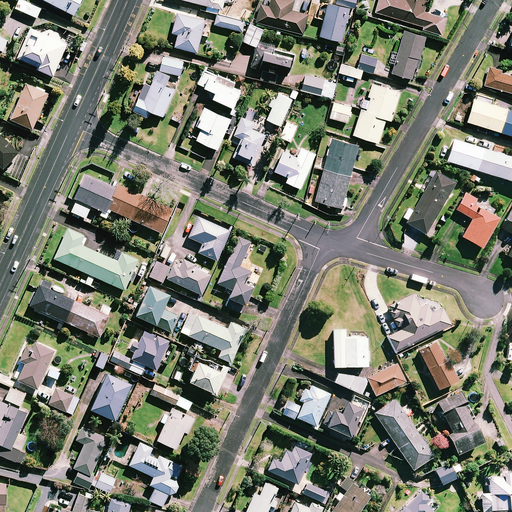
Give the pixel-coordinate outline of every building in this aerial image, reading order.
[(41,7),(23,0),(17,0),(15,8),(37,17),(41,7)] [(45,0),(73,14),(80,0),(45,0)] [(292,0),(270,0),(269,6),(260,3),(256,20),(303,32),(308,12),(291,8),(292,0)] [(339,0),(339,3),(328,0),(319,33),(341,39),(349,7),(353,8),(355,0),(339,0)] [(426,0),(377,0),(375,10),(423,24),(422,27),(441,33),(446,16),(424,10),(426,0)] [(197,50),(201,34),(208,36),(210,28),(203,26),(205,18),(177,11),(172,30),(177,32),(174,45),(197,50)] [(244,20),(217,13),(214,23),(241,30),(244,20)] [(263,27),(249,22),(243,40),(257,44),(250,65),(262,69),(260,77),(274,81),(277,71),(288,75),(295,52),(274,46),(274,44),(259,39),(263,27)] [(67,42),(30,26),(23,43),(17,57),(37,66),(36,68),(53,75),(67,42)] [(425,34),(403,28),(393,71),(412,76),(414,66),(417,66),(425,34)] [(377,57),(361,52),(357,66),(341,61),(338,70),(360,76),(362,68),(372,71),(377,57)] [(183,61),(164,54),(158,69),(156,68),(150,83),(144,80),(133,109),(147,115),(150,108),(164,113),(175,85),(166,82),(170,71),(178,74),(183,61)] [(511,73),(501,71),(501,69),(489,66),(485,84),(511,90),(511,73)] [(217,77),(203,72),(198,85),(215,91),(212,97),(234,106),(240,90),(232,87),(234,82),(218,75),(217,77)] [(324,76),(304,72),(301,88),(320,92),(324,76)] [(333,76),(325,75),(324,83),(332,83),(333,76)] [(400,90),(372,81),(368,94),(370,95),(366,109),(361,107),(353,133),(378,141),(386,117),(391,119),(400,90)] [(48,93),(25,82),(9,118),(32,128),(48,93)] [(299,90),(292,87),(289,95),(296,98),(299,90)] [(269,104),(272,105),(267,117),(280,123),(292,97),(279,91),(276,98),(273,96),(269,104)] [(511,107),(473,96),(467,120),(511,132),(511,107)] [(351,105),(333,100),(329,116),(347,121),(351,105)] [(231,116),(204,104),(191,135),(217,147),(231,116)] [(252,163),(265,132),(262,131),(265,123),(252,117),(254,112),(248,109),(245,116),(242,114),(234,133),(240,136),(232,154),(252,163)] [(168,121),(150,112),(147,118),(165,127),(168,121)] [(297,123),(286,119),(280,135),(290,139),(297,123)] [(0,164),(3,167),(19,151),(0,132),(0,164)] [(358,143),(332,136),(315,198),(344,206),(346,196),(344,196),(358,143)] [(511,155),(452,138),(446,160),(511,179),(511,155)] [(315,151),(301,145),(297,155),(282,149),(274,169),(288,175),(286,180),(300,186),(315,151)] [(454,181),(434,170),(412,211),(407,208),(403,216),(407,218),(405,222),(425,233),(454,181)] [(107,208),(115,187),(112,186),(83,172),(72,196),(75,198),(70,210),(85,217),(90,205),(102,210),(100,215),(105,217),(109,209),(107,208)] [(115,187),(107,208),(109,209),(160,231),(171,207),(117,183),(115,187)] [(476,197),(464,191),(455,208),(471,217),(461,235),(481,246),(498,217),(489,212),(492,207),(487,205),(484,210),(473,203),(476,197)] [(511,203),(499,226),(511,233),(511,243),(506,253),(511,256),(511,203)] [(229,230),(197,215),(188,236),(201,242),(197,251),(216,259),(229,230)] [(128,279),(132,280),(135,271),(132,270),(137,259),(116,250),(112,258),(82,245),(86,236),(66,227),(53,257),(123,289),(128,279)] [(249,240),(237,235),(216,282),(228,288),(225,294),(230,296),(226,305),(242,312),(246,303),(242,301),(251,282),(244,279),(248,269),(238,265),(249,240)] [(200,294),(210,273),(195,266),(196,264),(180,256),(175,269),(156,260),(149,275),(162,281),(164,277),(200,294)] [(92,336),(93,334),(99,336),(111,307),(102,303),(98,310),(48,288),(51,282),(41,278),(29,305),(87,331),(86,333),(92,336)] [(167,292),(147,283),(133,313),(170,330),(177,315),(160,306),(167,292)] [(217,291),(209,287),(204,295),(212,300),(217,291)] [(430,308),(426,299),(418,303),(413,292),(395,301),(398,305),(388,310),(398,329),(387,335),(394,349),(449,322),(439,303),(430,308)] [(226,327),(188,310),(180,331),(220,348),(217,355),(230,361),(245,325),(229,318),(226,327)] [(343,327),(332,327),(333,364),(366,364),(365,334),(344,335),(343,327)] [(167,339),(142,328),(137,341),(133,339),(128,349),(132,351),(129,357),(113,350),(108,360),(141,374),(145,364),(155,368),(167,339)] [(199,353),(204,343),(195,339),(191,349),(199,353)] [(33,340),(31,346),(25,344),(18,358),(24,361),(17,379),(36,387),(53,349),(33,340)] [(444,359),(435,341),(418,349),(437,387),(455,377),(446,358),(444,359)] [(107,355),(100,351),(94,364),(102,367),(107,355)] [(226,367),(193,353),(187,367),(191,368),(186,378),(216,391),(226,367)] [(403,379),(395,362),(366,376),(374,393),(403,379)] [(366,380),(339,368),(333,381),(360,393),(366,380)] [(129,381),(105,370),(89,406),(113,417),(129,381)] [(192,400),(154,383),(150,393),(188,409),(192,400)] [(332,393),(310,383),(307,388),(303,386),(295,404),(286,400),(281,412),(293,417),(294,415),(314,424),(326,398),(330,399),(332,393)] [(25,392),(9,385),(2,400),(0,398),(0,453),(19,462),(24,451),(19,449),(26,435),(17,431),(26,411),(18,408),(25,392)] [(79,397),(55,386),(48,402),(71,413),(79,397)] [(465,401),(459,389),(436,400),(450,430),(447,432),(456,451),(481,439),(463,402),(465,401)] [(349,400),(345,398),(339,410),(329,406),(322,422),(352,435),(355,428),(359,419),(358,419),(367,400),(352,393),(349,400)] [(432,453),(394,398),(373,412),(411,468),(432,453)] [(193,416),(167,404),(161,419),(164,421),(156,438),(175,446),(183,429),(187,431),(193,416)] [(81,425),(75,438),(83,442),(72,466),(78,468),(73,481),(88,488),(93,476),(89,474),(106,437),(81,425)] [(151,446),(138,440),(128,464),(152,475),(148,484),(153,486),(148,499),(161,505),(168,491),(172,493),(177,481),(174,479),(181,463),(154,451),(152,455),(148,453),(151,446)] [(310,451),(293,443),(290,450),(285,448),(279,460),(271,456),(266,468),(296,482),(302,468),(306,469),(310,460),(307,459),(310,451)] [(455,476),(453,472),(461,468),(458,462),(450,466),(449,462),(435,469),(441,483),(455,476)] [(511,468),(502,470),(503,475),(487,476),(489,491),(480,492),(482,510),(511,506),(511,468)] [(114,479),(98,471),(92,484),(108,491),(114,479)] [(355,511),(369,493),(345,476),(339,484),(345,489),(329,511),(355,511)] [(277,486),(264,480),(258,493),(253,491),(243,511),(265,511),(267,508),(271,510),(276,500),(271,498),(277,486)] [(325,489),(305,480),(300,491),(320,500),(325,489)] [(430,496),(422,487),(396,511),(432,511),(433,511),(424,501),(430,496)] [(86,511),(91,498),(78,493),(71,511),(86,511)] [(318,511),(321,506),(294,494),(285,511),(318,511)] [(126,511),(129,503),(109,498),(105,511),(126,511)]
